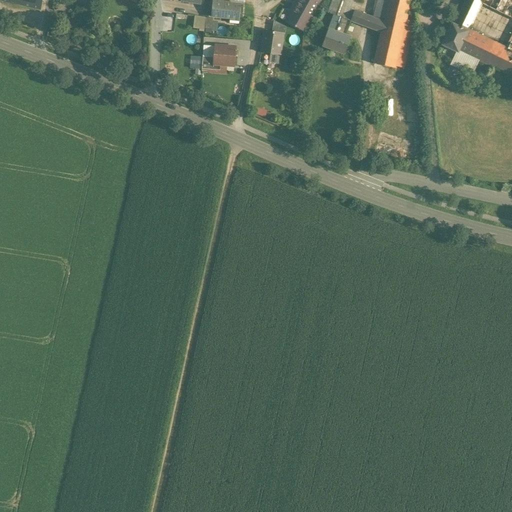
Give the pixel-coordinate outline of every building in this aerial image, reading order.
[(42,0),(1,0),(41,10),(42,0)] [(299,0),(296,6),(314,15),(321,0),(299,0)] [(333,0),(333,2),(351,9),(354,0),(333,0)] [(412,0),(389,0),(384,22),(382,33),(374,63),(396,69),(407,21),(412,0)] [(378,0),(374,18),(384,22),(389,0),(378,0)] [(472,0),(466,0),(455,25),(468,31),(469,30),(481,4),(472,0)] [(511,0),(472,0),(481,4),(511,18),(511,0)] [(329,13),(335,16),(342,18),(342,17),(347,19),(351,9),(333,2),(329,13)] [(242,20),(244,6),(216,3),(214,16),(242,20)] [(296,6),(288,22),(305,31),(314,15),(296,6)] [(356,11),(351,9),(347,19),(352,21),(356,11)] [(367,15),(356,11),(352,21),(352,22),(363,26),(367,15)] [(374,18),(367,15),(363,26),(370,29),(374,18)] [(194,16),(192,29),(216,32),(218,19),(194,16)] [(335,16),(330,30),(336,33),(342,18),(335,16)] [(336,33),(346,37),(352,22),(352,21),(347,19),(342,17),(342,18),(336,33)] [(384,22),(374,18),(370,29),(382,33),(384,22)] [(415,23),(407,21),(396,69),(403,71),(415,23)] [(269,29),(285,33),(286,26),(271,22),(269,29)] [(453,24),(442,46),(458,53),(459,52),(468,31),(455,25),(453,24)] [(330,30),(323,46),(345,55),(351,39),(346,37),(336,33),(330,30)] [(511,51),(506,48),(469,30),(468,31),(459,52),(511,76),(511,51)] [(266,32),(263,52),(282,55),(284,34),(266,32)] [(234,66),(236,48),(216,46),(214,64),(234,66)] [(265,117),(267,110),(258,107),(255,114),(265,117)]
